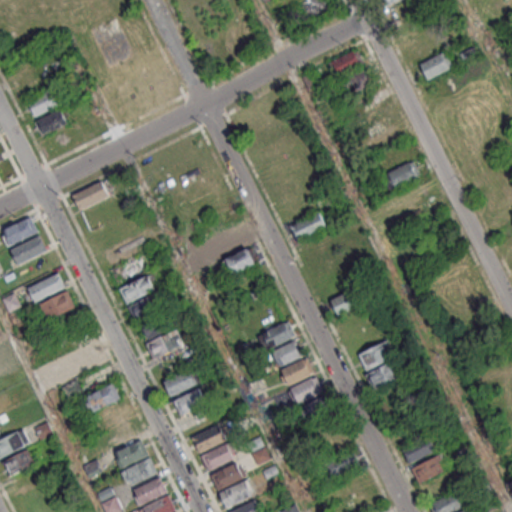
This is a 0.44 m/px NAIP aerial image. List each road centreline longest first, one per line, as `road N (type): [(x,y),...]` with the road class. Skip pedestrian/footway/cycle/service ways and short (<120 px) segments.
road 1 (residential): [(207,104),(410,511)]
road 2 (residential): [(0,206),(370,18)]
road 3 (residential): [(205,511),(43,186)]
road 4 (residential): [(511,302),(370,18)]
